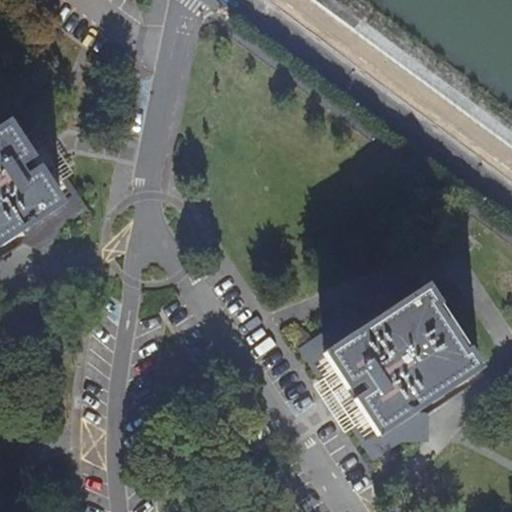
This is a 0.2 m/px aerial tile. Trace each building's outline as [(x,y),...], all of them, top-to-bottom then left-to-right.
[(0,135),(11,129),(23,121),(14,107),(0,115),(0,135)] [(0,250),(23,236),(42,224),(63,210),(41,175),(27,184),(19,172),(33,163),(27,154),(11,129),(0,135),(0,250)] [(27,184),(41,175),(33,163),(19,172),(27,184)] [(42,224),(23,236),(29,246),(48,253),(49,250),(57,232),(85,214),(77,201),(63,210),(42,224)] [(326,359),(347,392),(361,382),(370,396),(356,405),(378,438),(417,411),(479,371),(468,355),(463,358),(433,312),(437,309),(426,292),(367,332),(326,359)] [(463,358),(468,355),(437,309),(433,312),(463,358)] [(302,354),(312,368),(326,359),(367,332),(360,322),(341,314),(332,334),(302,354)] [(361,382),(347,392),(356,405),(370,396),(361,382)] [(426,441),(425,423),(417,411),(378,438),(364,447),(374,461),(404,441),(426,441)]
